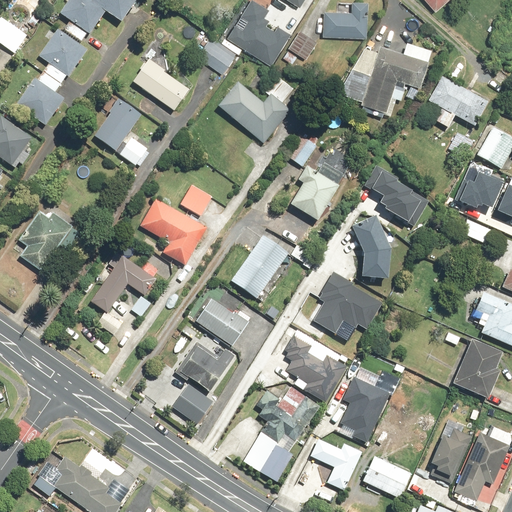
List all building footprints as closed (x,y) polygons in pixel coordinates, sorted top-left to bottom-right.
[(67,0),(60,11),(71,19),(62,32),(58,29),(39,55),(50,63),(38,79),(36,78),(16,105),(46,126),(66,100),(55,92),(67,75),(69,77),(88,50),(79,44),(88,31),(91,33),(107,11),(124,22),(138,0),(67,0)] [(266,0),(239,0),(221,34),(271,61),(286,35),(263,22),(273,4),(266,0)] [(325,10),(324,35),(368,36),(369,0),(360,0),(353,0),(353,11),(325,10)] [(429,0),(437,9),(447,0),(429,0)] [(28,37),(1,18),(0,19),(0,43),(15,55),(28,37)] [(317,44),(300,31),(288,46),(305,59),(317,44)] [(216,39),(202,60),(223,74),(237,53),(216,39)] [(404,54),(380,46),(378,53),(365,49),(337,98),(388,114),(398,82),(420,89),(433,51),(408,43),(404,54)] [(150,59),(134,81),(175,111),(191,89),(150,59)] [(443,76),(430,100),(443,108),(436,121),(449,128),(456,115),(475,125),(488,101),(443,76)] [(240,81),(219,106),(264,144),(292,111),(271,94),(264,102),(240,81)] [(117,151),(142,114),(119,99),(94,135),(117,151)] [(0,114),(0,156),(10,162),(28,129),(0,114)] [(511,153),(511,136),(493,127),(478,155),(504,168),(511,153)] [(319,145),(301,133),(285,157),(303,169),(319,145)] [(474,144),(457,135),(449,150),(466,159),(474,144)] [(148,150),(131,138),(119,154),(136,166),(148,150)] [(306,183),(293,204),(320,220),(341,186),(308,165),(300,179),(306,183)] [(463,175),(453,198),(473,207),(476,200),(491,206),(502,181),(476,169),(472,178),(463,175)] [(378,174),(370,191),(380,197),(375,207),(411,225),(425,198),(378,174)] [(496,213),(511,219),(511,182),(510,181),(496,213)] [(207,227),(156,199),(141,227),(169,242),(163,254),(185,266),(207,227)] [(76,256),(89,237),(53,213),(51,217),(40,209),(19,240),(28,246),(21,255),(43,270),(60,245),(76,256)] [(354,225),(365,251),(363,275),(390,278),(393,249),(378,215),(354,225)] [(492,231),(467,220),(460,234),(485,245),(492,231)] [(258,299),(289,253),(262,235),(231,281),(258,299)] [(124,256),(92,300),(109,312),(129,284),(146,296),(158,280),(155,278),(162,269),(147,258),(140,267),(124,256)] [(317,304),(308,321),(330,333),(340,314),(369,329),(385,299),(324,266),(306,298),(317,304)] [(511,269),(503,286),(511,290),(511,269)] [(95,286),(84,279),(78,287),(89,294),(95,286)] [(490,315),(482,332),(511,344),(511,303),(484,292),(477,309),(490,315)] [(214,297),(197,321),(234,346),(253,318),(242,310),(239,314),(214,297)] [(122,324),(106,313),(99,324),(115,335),(122,324)] [(188,323),(182,332),(194,340),(200,331),(188,323)] [(467,338),(448,330),(444,341),(462,348),(467,338)] [(308,383),(305,389),(327,402),(349,366),(329,354),(324,362),(314,356),(318,351),(312,347),(313,345),(296,334),(287,349),(289,351),(286,355),(294,360),(288,370),(308,383)] [(505,351),(473,338),(455,382),(491,397),(502,369),(498,368),(505,351)] [(220,357),(197,341),(175,372),(188,380),(190,376),(212,391),(237,355),(227,348),(220,357)] [(369,442),(390,393),(354,377),(344,399),(351,403),(342,424),(357,430),(354,436),(369,442)] [(189,384),(172,406),(197,425),(214,402),(189,384)] [(296,442),(320,407),(291,387),(282,400),(267,390),(257,404),(264,409),(260,415),(269,421),(262,431),(279,443),(285,434),(296,442)] [(405,412),(390,404),(379,427),(394,434),(405,412)] [(453,484),(472,437),(453,430),(451,436),(444,433),(432,465),(435,466),(431,476),(453,484)] [(511,445),(481,432),(455,492),(478,501),(487,481),(494,484),(511,445)] [(346,489),(363,452),(344,443),(342,448),(320,439),(312,457),(334,466),(327,481),(346,489)] [(272,447),(260,472),(280,482),(292,457),(272,447)] [(62,476),(55,486),(91,511),(116,511),(122,504),(107,493),(110,489),(91,475),(93,472),(82,464),(80,467),(65,456),(55,471),(62,476)] [(376,456),(364,480),(400,498),(412,474),(376,456)]
